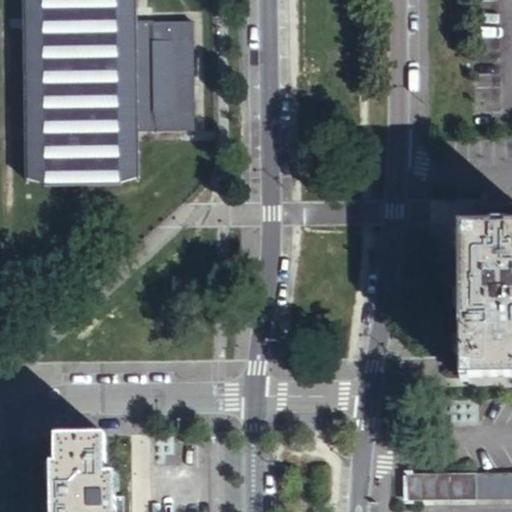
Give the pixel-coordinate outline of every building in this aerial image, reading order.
[(45,186),(88,186),(139,175),(138,134),(194,132),(193,24),(136,25),(136,0),(24,0),(26,180),(44,184),(45,186)] [(139,175),(88,186),(120,186),(120,183),(139,179),(139,175)] [(460,380),(511,379),(511,226),(503,226),(503,231),(493,232),(493,227),(458,228),(459,303),(460,380)] [(123,511),(123,500),(114,499),(114,475),(104,475),(103,437),(57,438),(57,465),(52,465),(52,511),(123,511)] [(511,502),(511,475),(406,477),(406,504),(511,502)]
